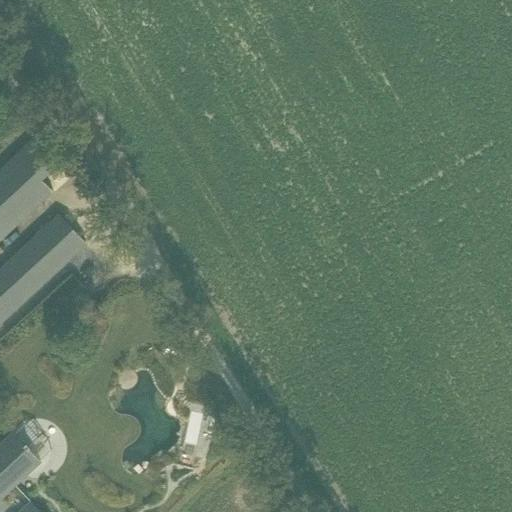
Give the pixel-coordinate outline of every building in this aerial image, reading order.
[(15,153),(0,167),(0,242),(53,192),(42,182),(15,153)] [(0,323),(86,244),(57,212),(0,265),(0,323)] [(126,327),(85,363),(104,385),(145,349),(126,327)] [(156,386),(105,430),(151,481),(149,483),(156,491),(143,503),(151,511),(158,511),(162,508),(165,511),(166,511),(223,462),(156,386)] [(0,499),(20,481),(0,460),(0,499)] [(42,511),(31,500),(18,511),(42,511)]
